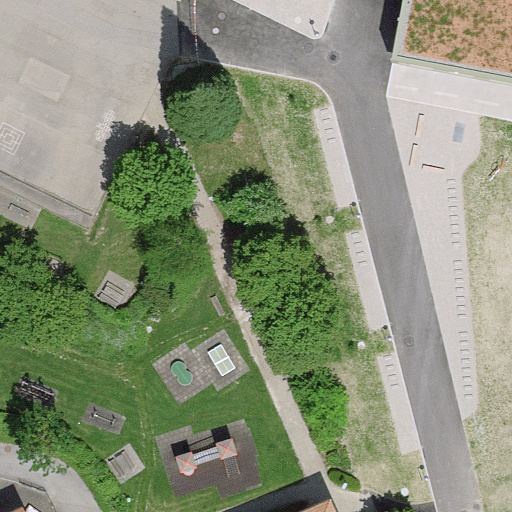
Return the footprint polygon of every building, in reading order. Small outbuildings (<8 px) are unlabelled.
[(511,0),(398,0),(388,54),(511,77),(511,0)] [(0,157),(90,200),(121,135),(0,77),(0,157)] [(287,133),(264,139),(292,252),(316,246),(287,133)] [(364,421),(343,427),(359,489),(381,483),(364,421)] [(329,511),(325,502),(302,511),(329,511)]
